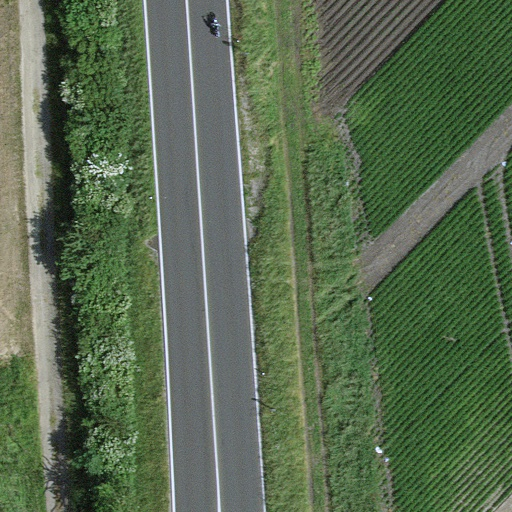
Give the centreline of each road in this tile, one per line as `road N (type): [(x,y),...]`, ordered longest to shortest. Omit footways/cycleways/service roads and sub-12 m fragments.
road 1 (track): [(321,511),(284,0)]
road 2 (primary): [(218,511),(186,0)]
road 3 (track): [(55,511),(31,0)]
